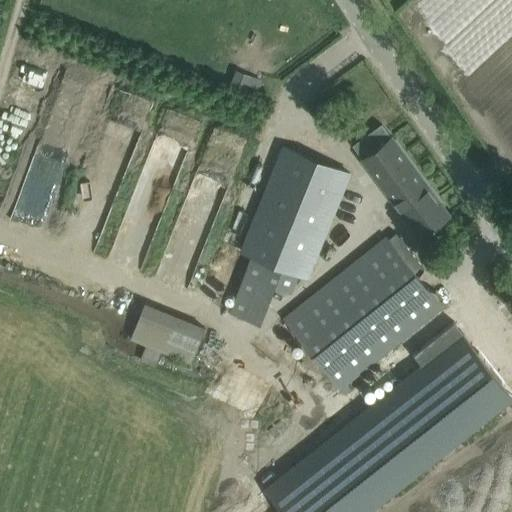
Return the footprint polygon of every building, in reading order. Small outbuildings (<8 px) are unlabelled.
[(246,86),(251,74),(236,68),(231,80),(246,86)] [(188,166),(208,110),(178,99),(151,175),(167,181),(174,161),(188,166)] [(200,282),(253,127),(222,117),(170,272),(200,282)] [(420,235),(449,214),(391,136),(362,157),(420,235)] [(322,239),(349,172),(284,145),(241,248),(252,253),(230,310),(261,322),(275,284),(292,291),(299,272),(309,276),(322,239)] [(0,236),(0,253),(44,269),(49,255),(0,236)] [(339,387),(340,387),(344,394),(352,388),(347,381),(442,306),(387,236),(284,318),(339,387)] [(86,289),(90,279),(68,270),(64,280),(86,289)] [(144,332),(206,354),(219,317),(156,295),(144,332)] [(361,511),(511,392),(452,319),(411,351),(420,363),(265,488),(283,511),(361,511)] [(391,360),(379,375),(389,384),(401,369),(391,360)]
